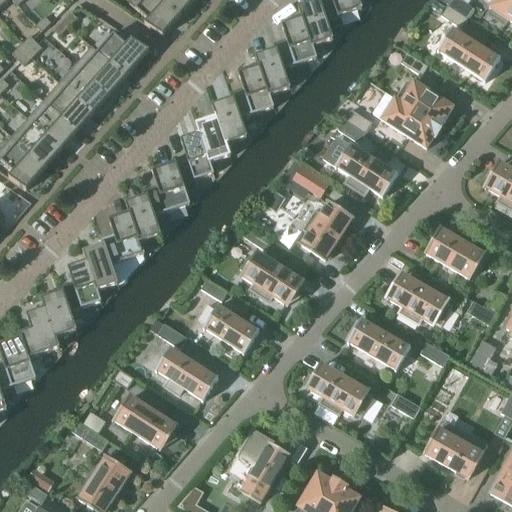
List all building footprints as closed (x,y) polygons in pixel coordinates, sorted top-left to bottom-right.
[(10,0),(0,0),(0,10),(11,1),(10,0)] [(26,0),(10,0),(11,1),(17,8),(26,0)] [(180,18),(159,0),(134,0),(129,6),(148,23),(144,27),(162,39),(180,18)] [(159,0),(180,18),(196,0),(195,0),(159,0)] [(316,0),(318,4),(298,10),(316,62),(313,50),(332,43),(317,0),(316,0)] [(317,0),(332,43),(333,43),(327,24),(361,12),(356,0),(317,0)] [(455,0),(452,0),(447,8),(467,22),(473,11),(455,0)] [(511,0),(484,0),(483,2),(491,7),(489,11),(491,12),(488,17),(504,27),(507,22),(511,25),(511,0)] [(434,3),(429,11),(439,17),(444,10),(434,3)] [(467,22),(447,8),(440,19),(460,32),(467,22)] [(286,44),(274,48),(289,92),(290,92),(283,73),(316,62),(298,10),(298,11),(301,22),(281,29),(286,44)] [(71,15),(62,23),(68,30),(77,21),(71,15)] [(45,19),(35,28),(42,35),(51,26),(45,19)] [(68,30),(62,23),(53,32),(59,39),(68,30)] [(454,32),(452,31),(437,55),(438,56),(439,55),(483,84),(483,85),(484,86),(500,62),(498,61),(497,62),(453,33),(454,32)] [(91,49),(90,50),(125,81),(149,54),(131,42),(116,32),(113,36),(97,54),(91,49)] [(29,39),(21,48),(27,54),(36,45),(29,39)] [(36,45),(27,54),(33,60),(42,51),(36,45)] [(12,57),(18,63),(27,54),(21,48),(12,57)] [(275,53),(255,59),(273,111),(269,99),(289,92),(274,48),(273,48),(275,53)] [(90,50),(74,68),(109,99),(125,81),(90,50)] [(27,54),(18,63),(24,69),(33,60),(27,54)] [(407,56),(400,66),(421,79),(427,69),(407,56)] [(243,93),(231,96),(246,141),(247,141),(241,122),(273,111),(255,59),(254,60),(258,71),(238,77),(243,93)] [(74,68),(58,86),(94,117),(109,99),(74,68)] [(2,82),(0,84),(0,96),(9,88),(2,82)] [(394,101),(394,102),(440,132),(446,123),(445,122),(453,110),(413,85),(411,89),(407,86),(406,86),(398,99),(397,99),(396,102),(394,101)] [(58,86),(43,104),(78,135),(94,117),(58,86)] [(232,102),(212,108),(230,160),(230,159),(226,148),(246,141),(231,96),(230,97),(232,102)] [(440,132),(394,102),(380,123),(426,152),(434,140),(440,132)] [(43,104),(27,121),(62,152),(78,135),(43,104)] [(215,120),(196,127),(213,177),(210,166),(230,160),(212,108),(211,108),(215,120)] [(351,114),(344,124),(365,137),(371,127),(351,114)] [(27,121),(11,139),(46,170),(62,152),(27,121)] [(365,137),(344,124),(338,134),(358,146),(365,137)] [(185,158),(173,162),(189,208),(190,208),(183,187),(213,177),(196,127),(195,127),(198,137),(180,143),(185,158)] [(46,170),(11,139),(0,151),(0,163),(13,175),(8,180),(26,193),(46,170)] [(381,200),(380,201),(382,202),(397,178),(396,177),(395,178),(350,149),(351,148),(350,147),(347,151),(348,151),(337,168),(336,168),(334,171),(336,172),(336,171),(349,179),(344,187),(363,199),(368,192),(381,200)] [(157,190),(145,194),(160,239),(161,238),(154,219),(189,208),(173,162),(174,167),(152,175),(157,190)] [(488,193),(500,200),(496,206),(511,214),(511,173),(502,168),(488,193)] [(328,187),(302,170),(293,183),(319,200),(328,187)] [(146,199),(126,206),(143,257),(144,257),(140,245),(160,239),(145,194),(144,194),(146,199)] [(114,239),(102,243),(117,288),(118,287),(111,268),(143,257),(126,206),(125,206),(129,217),(108,224),(114,239)] [(314,214),(302,233),(307,237),(300,248),(324,264),(351,222),(327,207),(320,218),(314,214)] [(242,239),(265,255),(272,244),(248,229),(242,239)] [(440,232),(426,258),(468,283),(483,257),(440,232)] [(103,248),(83,255),(100,305),(101,305),(97,294),(117,288),(102,243),(101,243),(103,248)] [(72,286),(61,290),(76,334),(70,315),(100,305),(83,255),(82,255),(85,265),(67,271),(72,286)] [(253,288),(249,293),(268,305),(272,300),(283,307),(299,283),(257,256),(241,280),(253,288)] [(401,311),(398,316),(418,328),(421,322),(433,329),(434,326),(440,330),(451,310),(446,307),(447,304),(405,279),(390,304),(401,311)] [(200,293),(221,305),(227,295),(207,282),(200,293)] [(61,295),(42,301),(59,352),(60,352),(56,341),(76,334),(61,290),(60,290),(61,295)] [(496,293),(485,312),(496,318),(506,299),(496,293)] [(31,333),(19,337),(35,382),(36,382),(29,362),(59,352),(42,301),(41,302),(44,311),(26,317),(31,333)] [(495,318),(473,305),(466,316),(489,329),(495,318)] [(202,333),(204,334),(205,333),(243,357),(242,358),(243,359),(259,335),(257,334),(257,335),(219,311),(219,310),(218,309),(216,312),(216,313),(215,313),(207,308),(197,323),(206,329),(205,329),(202,333)] [(362,324),(363,323),(361,322),(346,347),(348,348),(349,346),(395,373),(394,375),(395,375),(398,372),(397,371),(407,354),(408,354),(410,351),(408,350),(408,351),(362,324)] [(157,339),(179,353),(186,342),(164,328),(157,339)] [(0,357),(3,365),(0,365),(0,395),(6,413),(7,413),(0,394),(35,382),(19,337),(18,337),(20,342),(0,348),(0,357)] [(420,357),(442,371),(449,360),(426,346),(420,357)] [(493,353),(481,346),(469,367),(481,374),(493,353)] [(165,390),(179,399),(183,392),(202,404),(201,405),(202,406),(218,382),(216,381),(216,382),(171,353),(172,352),(170,351),(168,355),(157,372),(157,371),(155,375),(156,376),(157,375),(170,383),(165,390)] [(310,394),(322,401),(319,407),(338,418),(341,413),(353,420),(355,417),(360,420),(372,401),(366,397),(368,395),(325,369),(310,394)] [(120,373),(113,383),(126,392),(133,382),(120,373)] [(511,396),(500,416),(511,423),(511,396)] [(420,411),(397,398),(390,409),(413,422),(420,411)] [(114,424),(156,451),(172,427),(130,400),(114,424)] [(108,445),(78,425),(72,435),(102,454),(108,445)] [(439,432),(424,458),(468,482),(482,457),(487,448),(469,438),(464,447),(439,432)] [(241,496),(260,507),(288,460),(273,451),(275,447),(252,433),(236,460),(256,471),(241,496)] [(511,455),(489,497),(511,509),(511,455)] [(78,503),(92,511),(106,511),(129,477),(105,461),(78,503)] [(346,491),(347,489),(345,488),(335,482),(333,481),(332,483),(333,483),(331,486),(318,478),(319,478),(317,477),(316,479),(298,509),(298,508),(297,510),(298,511),(297,511),(352,511),(358,503),(359,502),(357,501),(344,493),(346,491)] [(27,485),(21,495),(41,508),(47,498),(27,485)] [(193,491),(177,509),(180,511),(199,511),(194,509),(201,496),(193,491)]
